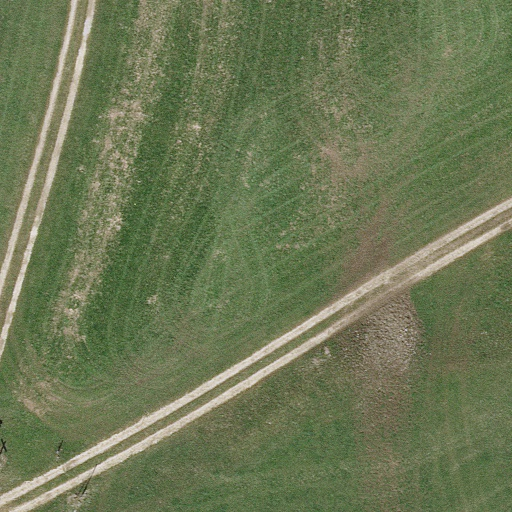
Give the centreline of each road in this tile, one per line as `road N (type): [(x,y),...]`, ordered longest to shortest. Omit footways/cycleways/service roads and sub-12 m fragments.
road 1 (track): [(0,511),(154,432),(511,217)]
road 2 (track): [(83,0),(18,283),(0,327)]
